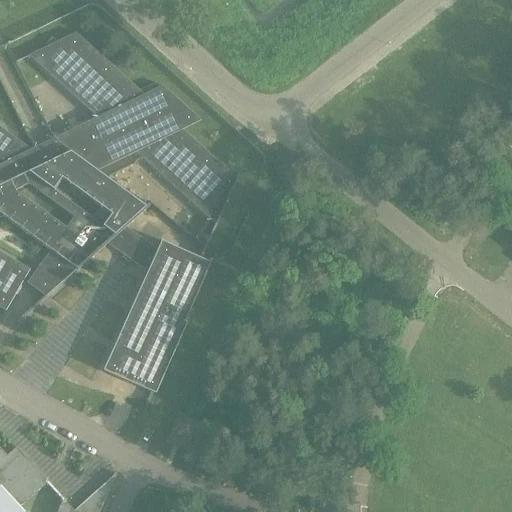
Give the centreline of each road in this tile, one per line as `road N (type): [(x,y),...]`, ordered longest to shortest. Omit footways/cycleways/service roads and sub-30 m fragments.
road 1 (residential): [(0,382),(142,465),(264,511)]
road 2 (unclassified): [(449,264),(378,406),(358,511)]
road 3 (unclassified): [(449,264),(269,119)]
road 4 (unclassified): [(269,119),(428,0)]
road 5 (unclassified): [(131,0),(269,119)]
